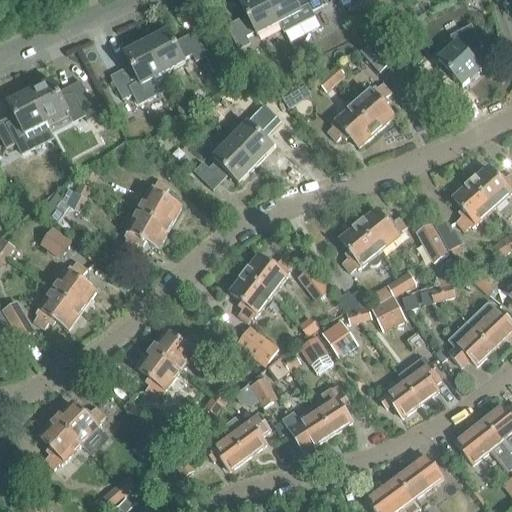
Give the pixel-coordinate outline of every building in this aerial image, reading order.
[(257,39),(279,28),(265,0),(251,0),(240,6),(246,18),(226,28),(239,52),(250,47),(246,39),(255,35),(257,39)] [(313,14),(323,8),(319,0),(265,0),(279,28),(283,35),(315,19),(313,14)] [(428,66),(418,75),(436,95),(453,80),(462,90),(482,73),(470,59),(482,48),(471,28),(450,39),(454,46),(437,63),(440,66),(433,73),(428,66)] [(175,45),(169,33),(147,44),(164,78),(187,66),(184,61),(192,57),(196,64),(208,58),(195,34),(175,45)] [(371,36),(363,41),(367,49),(375,44),(371,36)] [(172,92),(164,78),(147,44),(124,56),(131,68),(110,79),(123,102),(134,96),(141,108),(172,92)] [(391,66),(374,47),(360,55),(379,76),(391,66)] [(326,96),(346,79),(337,68),(327,76),(326,74),(314,82),(326,96)] [(30,94),(47,128),(51,135),(72,124),(71,121),(83,116),(87,124),(103,115),(94,98),(89,100),(80,83),(58,94),(53,82),(30,94)] [(305,87),(295,93),(302,103),(311,97),(305,87)] [(372,92),(371,91),(352,108),(377,136),(395,121),(385,109),(389,105),(386,102),(391,97),(382,87),(377,91),(375,89),(372,92)] [(24,139),(47,128),(30,94),(8,105),(14,117),(0,124),(0,139),(6,151),(18,146),(14,138),(22,134),(24,139)] [(179,108),(185,118),(193,114),(187,104),(179,108)] [(248,124),(230,143),(257,169),(274,151),(264,141),(280,125),(261,106),(252,115),(258,121),(251,128),(248,124)] [(345,144),(350,140),(359,151),(377,136),(352,108),(334,124),(335,125),(331,128),(333,130),(328,135),(336,145),(342,140),(345,144)] [(239,187),(257,169),(230,143),(212,161),(215,165),(209,171),(203,166),(194,175),(213,193),(229,177),(239,187)] [(488,170),(470,186),(495,214),(511,198),(511,178),(511,177),(506,181),(502,177),(497,181),(488,170)] [(67,210),(80,216),(100,179),(87,172),(67,210)] [(150,193),(150,192),(138,214),(170,232),(182,211),(164,201),(170,190),(159,184),(155,190),(153,188),(150,193)] [(476,230),(495,214),(470,186),(453,201),(463,212),(458,217),(462,220),(456,225),(465,235),(470,230),(472,232),(476,229),(476,230)] [(58,226),(66,216),(51,204),(43,214),(58,226)] [(385,224),(376,213),(358,228),(381,257),(400,241),(400,240),(403,237),(402,235),(407,231),(399,221),(394,225),(390,221),(385,224)] [(159,252),(170,232),(138,214),(126,235),(127,236),(125,240),(127,242),(123,248),(135,254),(139,248),(143,251),(146,245),(159,252)] [(451,253),(460,248),(463,247),(455,233),(453,234),(447,223),(435,230),(449,254),(451,253)] [(380,258),(381,257),(358,228),(340,242),(349,254),(345,258),(348,262),(343,266),(351,277),(356,272),(358,274),(362,271),(362,272),(369,267),(370,268),(373,269),(377,269),(380,266),(381,263),(381,260),(380,258)] [(447,259),(428,231),(415,239),(433,268),(447,259)] [(60,248),(54,256),(60,261),(72,245),(57,234),(51,242),(60,248)] [(15,250),(0,239),(0,255),(8,261),(15,250)] [(270,268),(258,259),(244,278),(274,300),(289,281),(287,280),(290,276),(288,275),(292,269),(282,261),(278,267),(273,263),(270,268)] [(67,273),(53,293),(83,315),(96,295),(80,284),(87,273),(76,265),(72,271),(70,270),(67,273)] [(298,280),(317,304),(330,294),(311,270),(298,280)] [(472,285),(481,292),(489,283),(481,275),(472,285)] [(409,277),(399,283),(406,297),(417,290),(409,277)] [(251,329),(274,300),(244,278),(230,296),(240,304),(232,315),(251,329)] [(381,294),(374,299),(381,310),(393,302),(394,304),(395,303),(406,297),(399,283),(386,291),(381,294)] [(498,290),(489,283),(481,292),(489,300),(498,290)] [(452,290),(441,293),(445,305),(456,302),(452,290)] [(38,313),(39,314),(36,318),(38,319),(34,325),(45,333),(49,327),(53,330),(57,325),(69,334),(83,315),(53,293),(38,313)] [(441,293),(423,298),(427,310),(445,305),(441,293)] [(348,294),(337,302),(345,315),(346,315),(356,312),(367,308),(368,308),(359,294),(352,299),(348,294)] [(407,316),(418,313),(415,300),(403,303),(407,316)] [(381,310),(373,314),(384,335),(405,325),(399,311),(395,303),(394,304),(393,302),(381,310)] [(4,314),(21,344),(35,336),(18,306),(4,314)] [(367,308),(356,312),(360,326),(371,323),(367,308)] [(468,327),(474,333),(493,354),(511,335),(511,326),(494,308),(488,308),(468,327)] [(0,341),(1,344),(15,336),(0,310),(0,341)] [(346,315),(345,315),(350,329),(360,326),(356,312),(346,315)] [(300,329),(308,340),(319,332),(311,320),(299,329),(300,330),(300,329)] [(341,326),(323,339),(338,361),(357,349),(341,326)] [(265,371),(279,352),(251,330),(236,349),(265,371)] [(449,357),(463,371),(471,363),(477,369),(493,354),(474,333),(449,357)] [(152,354),(181,376),(196,357),(195,356),(198,352),(196,351),(200,345),(190,337),(186,343),(181,339),(178,344),(166,335),(152,354)] [(310,369),(329,357),(317,340),(299,352),(310,369)] [(149,389),(145,395),(156,403),(160,398),(162,399),(165,395),(166,396),(181,376),(152,354),(137,372),(149,381),(145,386),(149,389)] [(294,357),(284,364),(292,375),(301,367),(294,357)] [(404,385),(421,408),(439,395),(433,387),(440,382),(425,361),(400,380),(404,385)] [(282,362),(269,372),(279,385),(283,381),(292,375),(284,364),(282,362)] [(243,389),(260,376),(253,368),(237,380),(243,389)] [(250,387),(252,390),(254,389),(264,383),(261,378),(250,387)] [(278,403),(265,382),(254,389),(252,390),(250,391),(262,413),(278,403)] [(403,421),(421,408),(404,385),(380,402),(387,413),(393,408),(403,421)] [(212,400),(223,409),(232,398),(220,389),(212,400)] [(337,400),(331,391),(321,398),(327,408),(318,414),(333,437),(353,424),(345,411),(349,408),(342,397),(337,400)] [(223,409),(212,400),(204,410),(216,419),(223,409)] [(102,427),(101,425),(106,420),(96,411),(91,416),(87,412),(83,416),(72,406),(56,423),(83,449),(100,431),(99,431),(102,427)] [(504,409),(485,424),(511,457),(511,456),(511,408),(506,412),(504,409)] [(293,416),(283,423),(304,456),(313,450),(333,437),(318,414),(299,426),(293,416)] [(235,422),(224,430),(248,461),(266,448),(260,441),(269,434),(259,420),(242,432),(235,422)] [(50,458),(45,464),(55,473),(59,468),(61,470),(65,466),(66,467),(83,449),(56,423),(40,440),(51,450),(46,455),(50,458)] [(280,424),(275,428),(281,438),(287,434),(280,424)] [(467,439),(456,448),(472,468),(478,463),(490,453),(507,474),(510,472),(511,469),(511,458),(511,457),(485,424),(466,438),(467,439)] [(172,427),(161,436),(174,452),(185,443),(172,427)] [(230,475),(248,461),(224,430),(224,431),(231,440),(209,457),(215,466),(220,462),(230,475)] [(164,461),(167,449),(144,443),(141,454),(164,461)] [(171,463),(178,472),(187,465),(180,456),(171,463)] [(416,467),(397,480),(414,504),(439,487),(444,482),(427,458),(416,467)] [(193,474),(187,465),(178,472),(184,480),(193,474)] [(127,477),(109,492),(119,506),(130,494),(137,488),(127,477)] [(381,498),(368,507),(372,511),(419,511),(414,504),(397,480),(378,494),(381,498)] [(134,511),(140,504),(130,494),(119,506),(114,511),(134,511)]
